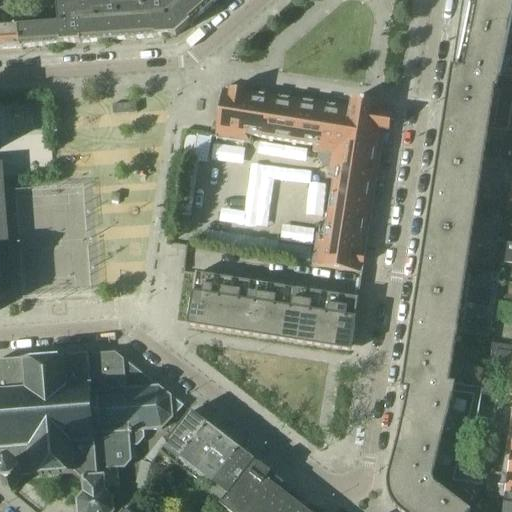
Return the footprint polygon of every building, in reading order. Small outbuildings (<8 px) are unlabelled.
[(9,5),(4,0),(0,0),(0,24),(5,31),(20,30),(25,22),(13,7),(10,4),(9,5)] [(135,40),(132,0),(78,0),(76,0),(76,4),(79,44),(135,40)] [(205,12),(194,0),(132,0),(135,40),(175,37),(205,12)] [(218,0),(194,0),(205,12),(218,0)] [(503,57),(511,14),(511,6),(511,0),(469,0),(457,70),(450,69),(446,96),(442,123),(499,132),(507,133),(511,101),(511,78),(498,76),(503,57)] [(79,44),(76,4),(56,6),(57,17),(46,18),(47,28),(20,30),(22,48),(79,44)] [(38,9),(46,18),(57,17),(56,6),(38,9)] [(0,50),(22,48),(20,30),(5,31),(0,30),(0,50)] [(316,236),(311,266),(362,274),(384,131),(388,132),(391,116),(386,115),(387,107),(350,101),(348,109),(222,89),(215,142),(252,148),(253,140),(313,149),(312,156),(328,158),(325,175),(332,176),(322,237),(316,236)] [(112,115),(137,114),(136,104),(112,106),(112,115)] [(479,182),(486,141),(497,143),(499,132),(442,123),(434,175),(479,182)] [(186,131),(183,153),(195,154),(196,147),(194,146),(195,132),(186,131)] [(181,160),(173,217),(190,219),(199,163),(193,162),(181,160)] [(470,244),(479,182),(434,175),(424,237),(470,244)] [(118,202),(119,195),(112,194),(111,201),(118,202)] [(222,234),(219,250),(275,258),(277,243),(222,234)] [(460,308),(470,244),(424,237),(414,301),(460,308)] [(511,241),(504,240),(501,262),(511,263),(511,241)] [(213,278),(196,275),(193,294),(192,294),(186,328),(205,331),(213,278)] [(232,281),(213,278),(205,331),(224,334),(232,281)] [(250,283),(232,281),(224,334),(242,336),(250,283)] [(268,286),(250,283),(242,336),(259,339),(268,286)] [(285,289),(268,286),(259,339),(277,342),(285,289)] [(303,292),(285,289),(277,342),(295,345),(303,292)] [(321,294),(303,292),(295,345),(313,347),(321,294)] [(339,297),(321,294),(313,347),(331,350),(339,297)] [(358,300),(339,297),(331,350),(350,353),(355,319),(358,300)] [(448,384),(460,308),(414,301),(402,377),(448,384)] [(511,346),(488,343),(485,367),(511,371),(511,346)] [(0,483),(11,493),(23,478),(75,474),(82,480),(83,495),(76,502),(77,511),(112,511),(111,501),(119,491),(117,472),(125,472),(131,463),(130,450),(138,449),(145,441),(145,434),(161,434),(183,407),(115,354),(0,362),(0,483)] [(432,479),(452,398),(453,393),(473,396),(465,428),(461,427),(457,442),(461,443),(451,482),(482,487),(470,459),(475,430),(479,405),(481,389),(448,384),(402,377),(400,392),(407,392),(404,410),(395,447),(390,467),(432,479)] [(511,415),(496,412),(496,408),(479,405),(475,430),(511,437),(511,415)] [(207,425),(190,413),(160,452),(176,464),(207,425)] [(223,438),(207,425),(176,464),(192,477),(223,438)] [(223,438),(192,477),(208,489),(238,450),(223,438)] [(254,462),(238,450),(208,489),(223,501),(254,462),(254,461),(254,462)] [(511,458),(505,457),(502,478),(511,479),(511,458)] [(255,462),(254,462),(223,501),(220,506),(227,511),(306,511),(280,492),(285,486),(259,466),(258,466),(254,463),(255,462)] [(144,491),(143,491),(148,495),(164,478),(149,467),(144,491)] [(468,511),(439,489),(434,485),(432,479),(390,467),(387,477),(387,479),(386,481),(386,484),(386,488),(386,490),(387,493),(387,495),(388,497),(390,502),(391,504),(392,506),(395,510),(397,511),(468,511)] [(511,479),(502,478),(499,498),(507,499),(511,499),(511,479)] [(140,504),(148,495),(143,491),(135,500),(140,504)]
